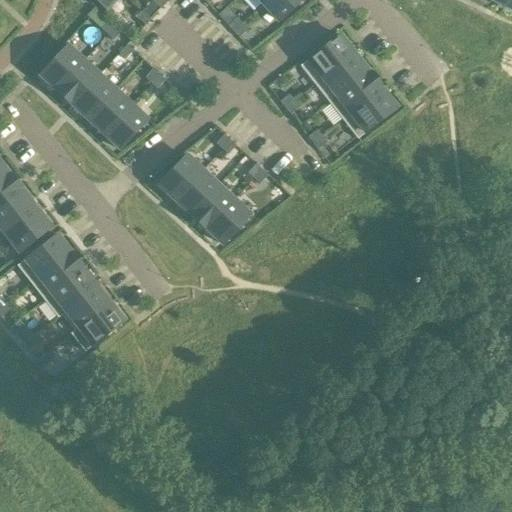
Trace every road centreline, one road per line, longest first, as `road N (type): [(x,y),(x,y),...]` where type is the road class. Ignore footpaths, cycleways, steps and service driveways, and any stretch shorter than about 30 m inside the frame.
road 1 (track): [(205,511),(35,363)]
road 2 (track): [(511,451),(301,511)]
road 3 (residential): [(90,203),(238,94)]
road 4 (residential): [(238,94),(353,0)]
road 5 (residential): [(8,100),(90,203)]
